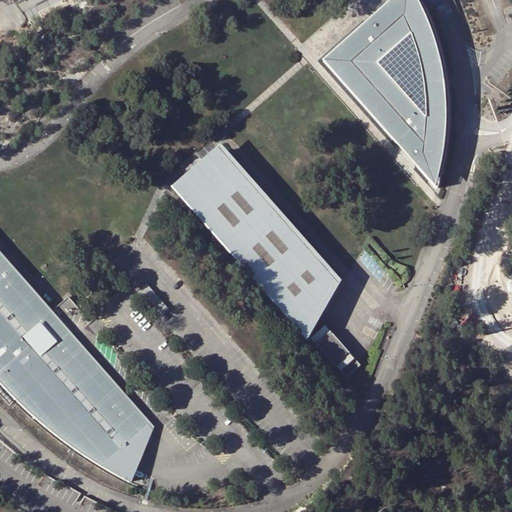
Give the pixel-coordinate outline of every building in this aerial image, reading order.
[(414,0),(386,0),(320,60),(432,186),(435,177),(439,155),(442,125),(443,115),(442,93),(439,72),(433,44),(427,28),(418,7),(414,0)] [(223,153),(176,194),(306,342),(338,285),(223,153)] [(151,428),(56,321),(0,257),(0,383),(17,401),(34,417),(63,440),(97,463),(129,482),(151,428)] [(160,316),(169,309),(148,284),(139,291),(160,316)] [(67,312),(75,305),(68,297),(60,304),(67,312)] [(324,326),(311,339),(348,377),(361,364),(324,326)]
